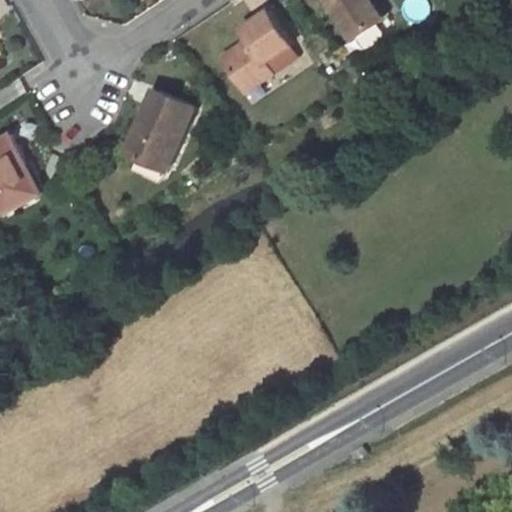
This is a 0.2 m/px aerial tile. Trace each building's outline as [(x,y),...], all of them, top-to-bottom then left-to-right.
[(333,0),(359,37),(385,19),(372,0),(333,0)] [(389,17),(377,0),(372,0),(385,19),(389,17)] [(270,62),(295,45),(296,44),(273,9),(245,27),(252,38),(226,56),(249,91),(276,72),(270,62)] [(389,26),(363,38),(369,49),(394,37),(389,26)] [(276,72),(302,55),(295,45),(270,62),(276,72)] [(365,65),(357,53),(347,60),(355,72),(365,65)] [(375,85),(366,72),(356,79),(365,92),(375,85)] [(173,169),(200,106),(160,89),(151,109),(147,107),(133,139),(141,142),(136,152),(156,161),(173,169)] [(44,194),(29,165),(32,163),(16,133),(0,141),(0,189),(11,211),(44,194)] [(52,190),(36,161),(32,163),(29,165),(44,194),(52,190)] [(167,182),(173,169),(156,161),(150,174),(167,182)]
